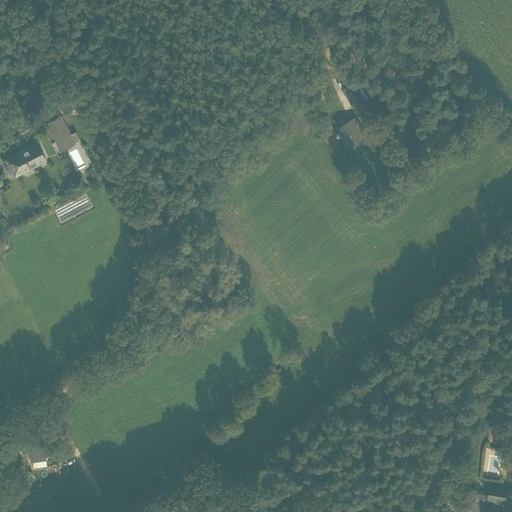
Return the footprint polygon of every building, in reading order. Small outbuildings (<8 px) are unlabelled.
[(343,89),(354,107),(364,101),(353,83),(343,89)] [(47,123),(57,141),(69,135),(70,135),(60,116),(47,123)] [(337,128),(348,146),(365,136),(354,118),(337,128)] [(70,135),(69,135),(74,143),(80,140),(76,131),(70,135)] [(3,161),(7,169),(13,167),(16,174),(45,159),(37,144),(3,161)] [(499,424),(498,412),(491,412),(492,418),(487,418),(487,425),(499,424)] [(30,455),(31,461),(46,459),(43,444),(27,447),(25,440),(20,440),(22,452),(27,452),(28,455),(30,455)] [(483,511),(502,511),(504,501),(507,501),(509,488),(489,484),(483,511)] [(460,511),(468,511),(469,510),(478,511),(480,502),(465,500),(465,502),(462,502),(460,511)]
